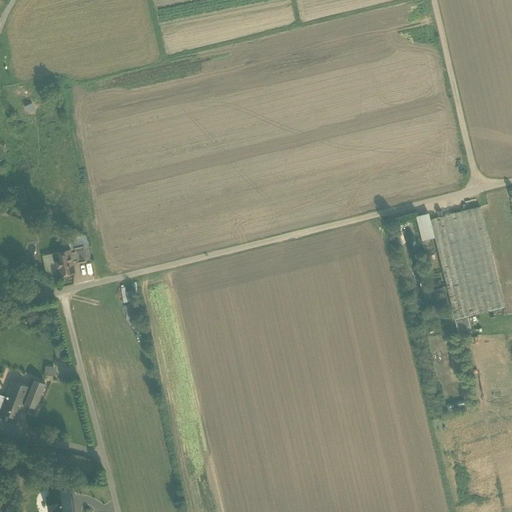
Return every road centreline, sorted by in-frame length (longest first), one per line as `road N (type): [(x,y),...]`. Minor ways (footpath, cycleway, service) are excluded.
road 1 (unclassified): [(0,305),(511,181)]
road 2 (track): [(116,511),(61,290)]
road 3 (track): [(432,0),(478,189)]
